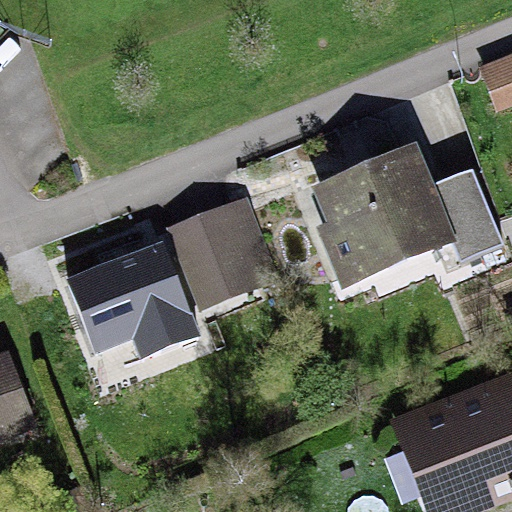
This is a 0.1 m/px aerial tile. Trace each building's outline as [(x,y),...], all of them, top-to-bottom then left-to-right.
[(511,62),(482,76),(496,107),(511,99),(511,62)] [(405,164),(330,195),(345,230),(324,238),(341,278),(436,239),(427,217),(439,212),(461,265),(502,248),(471,174),(418,196),(405,164)] [(236,216),(172,240),(196,304),(260,280),(236,216)] [(195,340),(160,254),(74,288),(100,354),(136,340),(144,360),(195,340)] [(0,436),(33,424),(9,362),(0,364),(0,436)] [(511,511),(511,390),(410,431),(442,511),(473,511),(486,507),(487,511),(511,511)]
